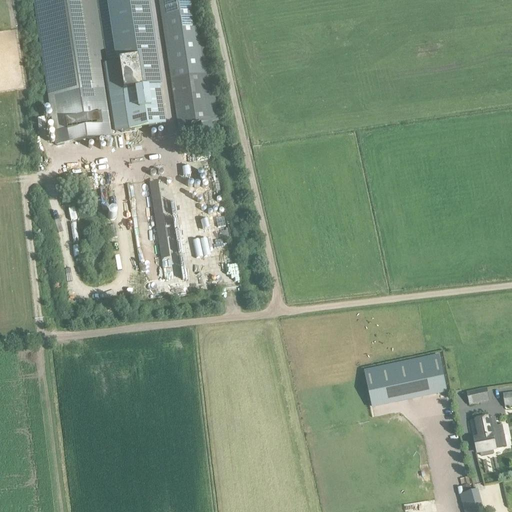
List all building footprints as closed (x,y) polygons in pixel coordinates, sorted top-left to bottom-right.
[(33,0),(56,146),(117,137),(116,134),(110,95),(106,65),(95,0),(33,0)] [(95,0),(106,65),(118,63),(128,132),(166,126),(147,0),(95,0)] [(158,0),(172,88),(178,128),(218,122),(212,82),(206,40),(199,41),(193,0),(158,0)] [(141,277),(159,275),(148,186),(130,188),(141,277)] [(439,357),(366,372),(373,408),(447,392),(439,357)] [(487,389),(467,393),(469,406),(489,402),(487,389)] [(443,410),(444,426),(457,425),(456,409),(443,410)] [(491,418),(472,422),(476,440),(475,440),(478,454),(495,450),(493,437),(495,437),(491,418)] [(463,511),(471,511),(482,509),(476,484),(458,489),(463,511)]
